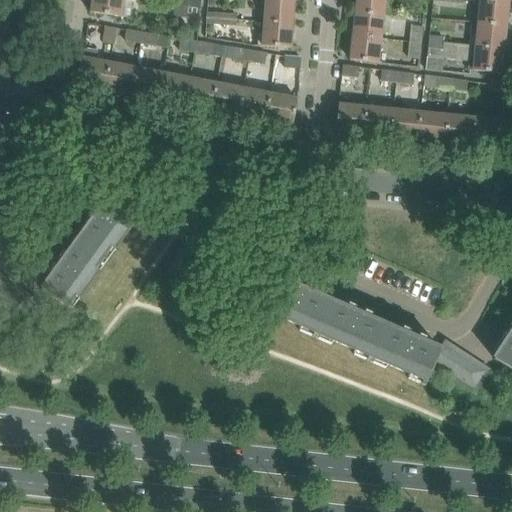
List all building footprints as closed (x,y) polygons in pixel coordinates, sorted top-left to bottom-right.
[(92,0),(90,13),(121,17),(123,0),(92,0)] [(200,0),(177,0),(174,17),(199,21),(200,0)] [(264,12),(263,22),(292,24),(294,1),(285,0),(270,0),(269,12),(264,12)] [(356,0),(355,12),(377,15),(379,3),(383,4),(383,0),(356,0)] [(424,12),(425,0),(414,0),(413,11),(424,12)] [(480,0),(478,24),(506,27),(508,3),(480,0)] [(207,12),(207,18),(207,24),(221,25),(222,13),(207,12)] [(355,12),(352,36),(380,39),(381,28),(376,27),(377,15),(355,12)] [(236,14),(222,13),(221,25),(235,26),(236,14)] [(290,48),(292,24),(263,22),(263,32),(259,31),(258,46),(290,48)] [(503,51),(506,27),(478,24),(472,23),(469,47),(503,51)] [(113,44),(115,28),(105,26),(102,42),(113,44)] [(412,26),(410,43),(421,44),(422,27),(412,26)] [(123,42),(140,45),(142,33),(125,30),(123,42)] [(158,36),(142,33),(140,45),(156,47),(158,36)] [(430,35),(429,50),(443,52),(444,44),(445,37),(430,35)] [(352,36),(350,60),(377,63),(380,39),(352,36)] [(178,51),(194,54),(196,42),(180,39),(178,51)] [(213,45),(196,42),(194,54),(211,56),(213,45)] [(421,44),(410,43),(409,59),(419,60),(421,44)] [(471,70),(501,74),(503,51),(469,47),(444,44),(443,52),(429,50),(427,69),(443,71),(444,58),(470,61),(469,70),(471,70)] [(248,63),(250,51),(234,48),(232,60),(248,63)] [(94,86),(104,88),(109,63),(96,60),(98,51),(84,49),(77,85),(93,88),(94,86)] [(267,54),(250,51),(248,63),(265,66),(267,54)] [(284,68),(300,69),(301,58),(285,57),(284,68)] [(109,63),(104,88),(116,90),(116,92),(131,95),(135,71),(136,68),(109,63)] [(341,76),(357,78),(359,68),(343,66),(341,76)] [(379,83),(396,85),(398,71),(381,70),(379,83)] [(147,96),(158,98),(163,73),(148,71),(148,74),(135,71),(131,95),(147,98),(147,96)] [(415,73),(398,71),(396,85),(413,86),(415,73)] [(169,103),(185,106),(189,82),(177,79),(178,76),(163,73),(158,98),(169,100),(169,103)] [(435,89),(451,90),(452,77),(436,75),(435,89)] [(467,92),(469,79),(452,77),(451,90),(467,92)] [(189,82),(185,106),(200,109),(201,107),(212,109),(217,84),(190,79),(189,82)] [(506,82),(490,81),(489,91),(505,93),(506,82)] [(222,113),(238,116),(243,92),(231,90),(231,87),(217,84),(212,109),(223,111),(222,113)] [(243,92),(238,116),(254,119),(254,117),(266,119),(270,94),(244,89),(243,92)] [(276,123),(292,126),(297,99),(270,94),(266,119),(276,121),(276,123)] [(338,105),(336,132),(352,134),(352,132),(363,133),(366,107),(338,105)] [(375,136),(390,137),(393,110),(366,107),(363,133),(375,134),(375,136)] [(406,137),(418,138),(420,113),(393,110),(390,137),(406,139),(406,137)] [(429,141),(445,143),(448,116),(420,113),(418,138),(429,139),(429,141)] [(461,142),(472,144),(475,118),(448,116),(445,143),(460,144),(461,142)] [(490,120),(475,118),(472,144),(483,145),(483,147),(499,148),(502,121),(501,121),(501,124),(490,123),(490,120)] [(94,207),(94,208),(97,211),(92,218),(88,216),(88,217),(80,228),(83,231),(77,240),(105,260),(133,222),(134,223),(142,212),(137,209),(138,208),(113,190),(106,199),(102,197),(95,208),(94,207)] [(105,260),(77,240),(71,248),(67,246),(59,256),(58,257),(61,260),(56,267),(52,265),(52,266),(44,277),(48,279),(41,289),(42,290),(66,307),(66,306),(71,309),(73,307),(79,299),(78,298),(105,260)] [(313,338),(329,301),(321,297),(323,293),(311,288),(311,287),(310,287),(308,291),(300,287),(301,283),(300,283),(288,278),(286,281),(277,278),(278,277),(275,276),(265,300),(264,299),(261,306),(262,306),(258,314),(258,315),(262,316),(263,315),(276,321),(278,317),(300,327),(299,331),(312,337),(313,338)] [(2,278),(0,281),(0,303),(13,285),(2,278)] [(13,285),(0,303),(0,307),(9,313),(24,293),(13,285)] [(24,293),(9,313),(20,321),(34,301),(24,293)] [(368,362),(384,325),(376,321),(377,317),(365,311),(364,311),(362,314),(354,311),(355,307),(354,306),(354,307),(342,301),(340,305),(329,301),(313,338),(317,340),(318,339),(330,345),(333,341),(355,351),(354,355),(366,361),(368,362)] [(510,325),(509,325),(511,327),(511,329),(508,336),(504,334),(504,335),(497,346),(500,349),(494,358),(494,359),(511,370),(511,322),(510,325)] [(433,365),(439,349),(430,345),(431,340),(420,335),(419,335),(417,338),(409,335),(410,331),(409,330),(397,325),(395,329),(384,325),(368,362),(372,363),(385,369),(387,365),(409,375),(408,379),(421,385),(424,386),(428,378),(428,379),(431,373),(430,373),(433,365)] [(441,370),(455,349),(444,342),(439,349),(433,365),(441,370)] [(452,377),(466,356),(455,349),(441,370),(452,377)] [(463,384),(477,363),(466,356),(452,377),(463,384)] [(488,370),(487,370),(486,370),(477,363),(463,384),(474,391),(488,370)]
